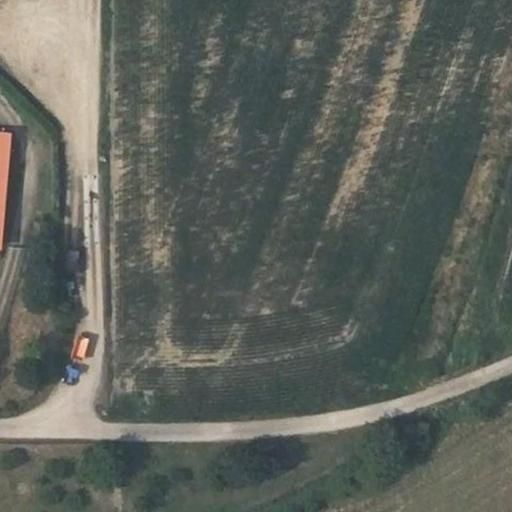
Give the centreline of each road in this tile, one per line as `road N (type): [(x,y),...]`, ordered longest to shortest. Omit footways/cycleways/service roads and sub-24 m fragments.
road 1 (unclassified): [(0,430),(313,421),(425,398),(511,363)]
road 2 (track): [(77,429),(92,315),(92,0)]
road 3 (track): [(0,293),(27,189),(22,134),(0,102)]
road 4 (track): [(92,114),(0,32)]
